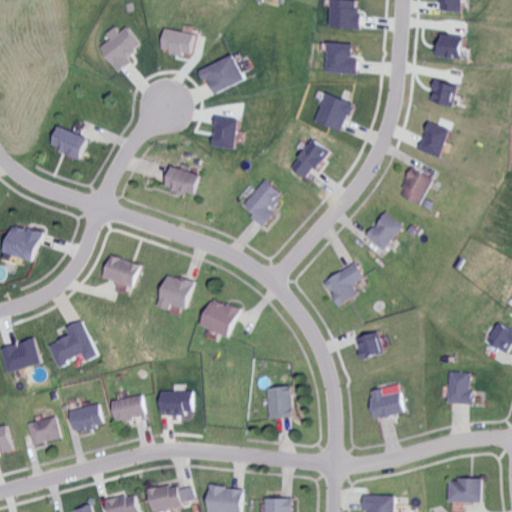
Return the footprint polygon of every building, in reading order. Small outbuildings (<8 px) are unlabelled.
[(362,30),(363,1),(334,0),(333,29),(362,30)] [(464,14),(465,0),(443,0),(442,11),(464,14)] [(102,49),(121,75),(138,63),(132,56),(144,48),(130,28),(121,35),(117,29),(108,35),(113,41),(102,49)] [(183,33),(168,30),(162,52),(192,60),(199,32),(184,28),(183,33)] [(467,39),(445,38),(444,47),(440,47),(440,59),(466,60),(467,39)] [(360,76),(361,57),(355,57),(356,45),(330,44),(329,75),(360,76)] [(202,70),(206,82),(212,80),(216,94),(247,84),(239,58),(202,70)] [(434,103),(455,109),(461,88),(439,82),(434,103)] [(331,94),(318,122),(345,134),(357,106),(348,102),(351,95),(343,91),(340,99),(331,94)] [(242,122),(221,119),(216,147),(237,151),(242,122)] [(446,159),(453,131),(433,126),(426,153),(446,159)] [(82,161),(91,140),(61,128),(53,149),(82,161)] [(335,153),(317,141),(296,172),(309,180),(315,171),(321,175),(335,153)] [(205,176),(175,169),(170,190),(200,197),(205,176)] [(425,207),(438,180),(416,170),(404,197),(425,207)] [(246,208),(268,229),(280,216),(275,211),(287,197),(270,181),(246,208)] [(408,229),(391,214),(371,238),(389,252),(408,229)] [(36,265),(47,235),(31,229),(30,232),(17,227),(7,254),(36,265)] [(147,266),(116,257),(109,281),(140,289),(147,266)] [(342,308),(364,298),(358,286),(369,281),(362,266),(330,280),(342,308)] [(176,313),(177,307),(192,312),(200,285),(173,276),(164,309),(176,313)] [(234,340),(246,312),(218,300),(206,328),(234,340)] [(53,348),(63,369),(87,357),(90,363),(102,357),(85,322),(69,330),(73,338),(53,348)] [(511,353),(511,329),(503,324),(492,344),(511,355),(511,353)] [(367,362),(389,355),(382,333),(360,340),(367,362)] [(12,375),(46,366),(39,341),(5,350),(12,375)] [(453,405),(479,406),(480,392),(476,392),(477,375),(454,374),(453,405)] [(411,415),(404,386),(374,393),(380,422),(411,415)] [(273,389),(275,421),(298,420),(297,388),(273,389)] [(165,394),(165,416),(198,415),(198,393),(165,394)] [(121,424),(151,418),(147,396),(117,402),(121,424)] [(74,412),(78,434),(108,429),(104,407),(74,412)] [(31,426),(36,448),(65,440),(60,418),(31,426)] [(0,429),(0,456),(17,452),(11,426),(0,429)] [(486,503),(487,480),(453,479),(453,502),(486,503)] [(155,511),(169,511),(186,509),(181,486),(152,492),(155,511)] [(183,489),(187,505),(199,502),(195,486),(183,489)] [(246,511),(247,489),(213,488),(211,511),(246,511)] [(400,511),(401,496),(369,495),(369,511),(373,511),(400,511)] [(142,511),(140,497),(110,500),(111,511),(142,511)] [(296,511),(296,501),(270,501),(270,511),(296,511)]
